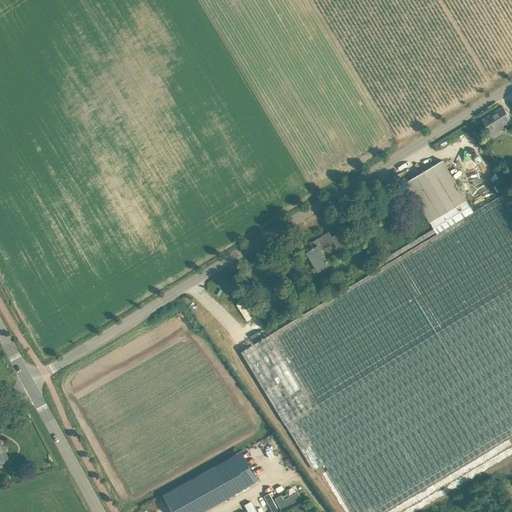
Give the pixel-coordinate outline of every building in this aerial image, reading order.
[(511,122),(511,120),(503,106),(482,119),(490,131),(497,127),(499,130),(511,122)] [(437,233),(242,351),(313,470),(324,463),(353,511),(382,511),(511,434),(511,202),(505,192),(473,211),(442,160),(406,182),(437,233)] [(479,196),(487,191),(484,185),(476,190),(479,196)] [(340,251),(348,246),(340,232),(332,236),(329,231),(321,236),(322,237),(318,239),(317,238),(311,242),(310,241),(305,244),(309,250),(308,251),(312,258),(307,260),(315,273),(329,264),(321,250),(335,242),(340,251)] [(215,466),(163,494),(172,511),(201,511),(231,496),(215,466)] [(297,485),(275,496),(281,509),(303,498),(297,485)] [(272,511),(274,511),(280,509),(270,492),(263,495),(272,511)] [(246,510),(241,511),(240,511),(256,511),(252,500),(243,503),(246,510)]
